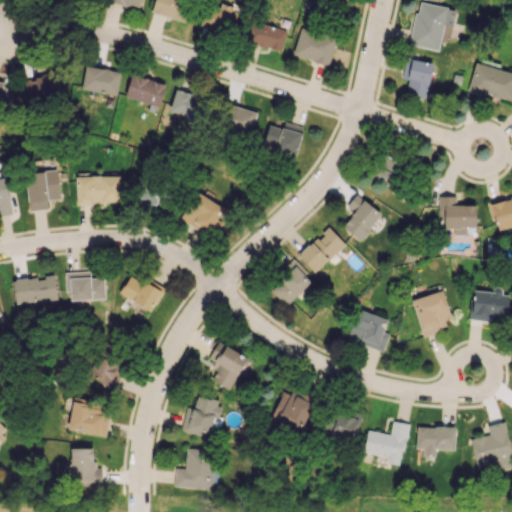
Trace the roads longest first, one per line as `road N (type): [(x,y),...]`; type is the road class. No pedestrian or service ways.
road 1 (tertiary): [(386,0),(346,149),(314,193),(214,287),(166,369),(149,411),(144,492)]
road 2 (residential): [(360,113),(115,37),(6,30)]
road 3 (residential): [(214,287),(274,340),(345,378),(433,397),(477,376)]
road 4 (residential): [(214,287),(150,245),(0,253)]
road 5 (residential): [(360,113),(497,153)]
